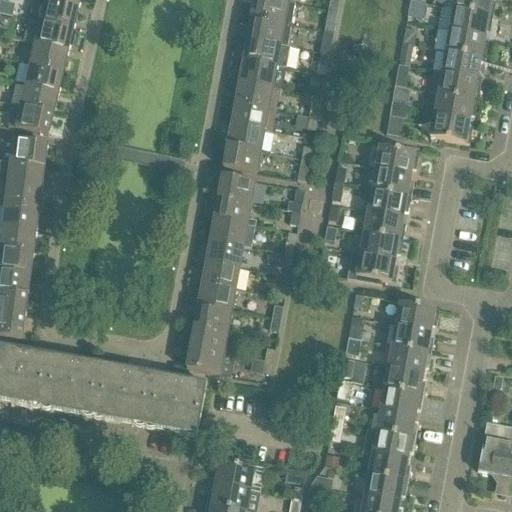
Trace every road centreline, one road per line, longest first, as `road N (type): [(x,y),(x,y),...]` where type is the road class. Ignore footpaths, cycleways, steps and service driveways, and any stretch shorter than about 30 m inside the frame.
road 1 (residential): [(100,0),(41,338),(169,362),(231,0)]
road 2 (residential): [(511,156),(457,177),(439,237),(441,292),(479,327)]
road 3 (residential): [(175,511),(170,474),(157,465),(44,443),(3,445)]
road 4 (residential): [(443,506),(479,327)]
